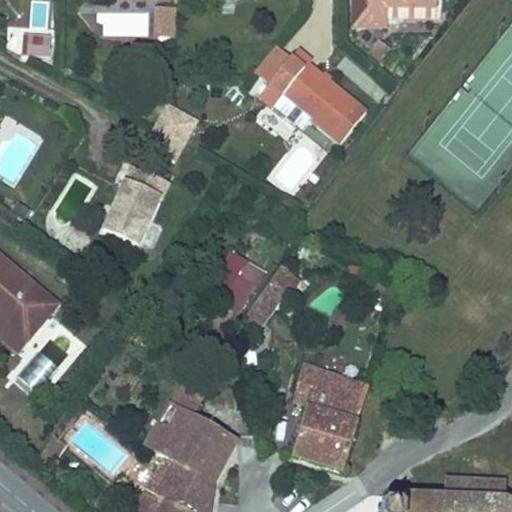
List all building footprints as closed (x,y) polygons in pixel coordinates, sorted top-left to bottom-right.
[(374,19),(375,2),(354,2),(354,0),(340,0),(341,7),(350,18),(374,19)] [(163,32),(164,2),(146,2),(146,31),(163,32)] [(20,60),(48,62),(49,40),(21,38),(20,60)] [(296,54),(284,43),(266,62),(278,73),(265,88),(314,131),(341,101),(293,58),(296,54)] [(278,73),(266,62),(245,86),(257,97),(265,88),(278,73)] [(176,161),(197,120),(166,104),(152,130),(177,143),(169,157),(176,161)] [(152,130),(145,145),(169,157),(177,143),(152,130)] [(296,143),(269,177),(290,193),(317,159),(296,143)] [(158,204),(167,188),(132,168),(96,228),(128,248),(155,202),(158,204)] [(0,324),(10,333),(31,309),(38,316),(48,304),(0,260),(0,324)] [(81,285),(62,272),(56,280),(74,294),(81,285)] [(271,275),(267,279),(257,294),(274,306),(276,308),(290,289),(271,275)] [(246,295),(218,276),(203,300),(230,318),(246,295)] [(249,306),(266,318),(274,306),(257,294),(249,306)] [(266,318),(249,306),(234,327),(251,339),(266,318)] [(0,343),(6,349),(38,316),(31,309),(10,333),(0,324),(0,343)] [(305,414),(291,467),(346,483),(348,475),(342,473),(367,391),(301,373),(291,410),(305,414)] [(198,403),(176,390),(164,408),(186,422),(198,403)] [(212,492),(232,451),(186,422),(164,408),(140,447),(159,459),(212,492)] [(159,459),(130,511),(206,511),(212,492),(159,459)] [(505,511),(500,511),(502,483),(443,481),(441,507),(400,506),(400,500),(391,500),(388,511),(505,511)]
